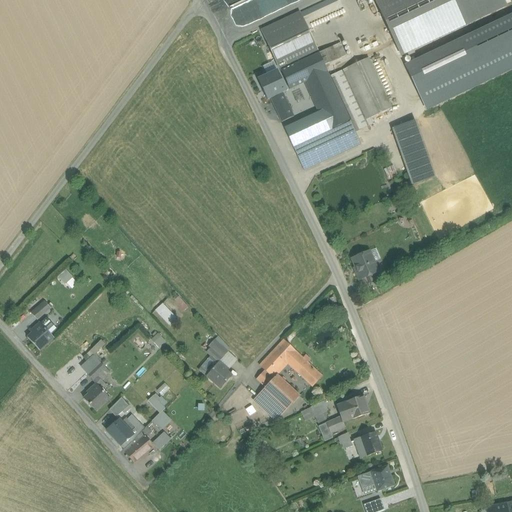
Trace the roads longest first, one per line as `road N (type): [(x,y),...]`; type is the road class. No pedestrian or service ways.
road 1 (unclassified): [(0,266),(203,2)]
road 2 (unclassified): [(338,278),(203,2)]
road 3 (unclassified): [(424,511),(338,278)]
road 4 (residential): [(131,469),(0,325)]
road 5 (residential): [(249,369),(338,278)]
